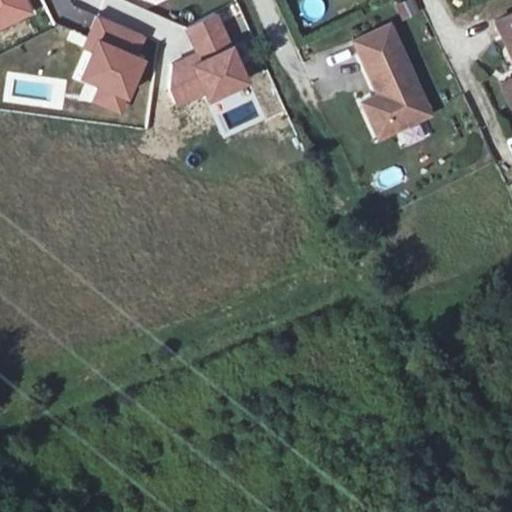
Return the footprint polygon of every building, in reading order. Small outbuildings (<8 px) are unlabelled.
[(24,0),(0,0),(0,23),(16,16),(29,10),(24,0)] [(412,0),(403,0),(393,5),(401,21),(419,13),(412,0)] [(511,79),(509,81),(511,87),(511,13),(497,20),(511,54),(511,79)] [(189,63),(199,59),(229,45),(214,14),(182,29),(194,51),(171,63),(168,89),(176,102),(202,91),(189,63)] [(96,38),(138,55),(146,36),(96,15),(84,45),(91,48),(96,38)] [(384,23),(350,39),(377,93),(382,104),(366,112),(378,135),(428,111),(384,23)] [(138,55),(96,38),(91,48),(79,77),(97,85),(119,94),(124,97),(143,57),(138,55)] [(244,77),(229,45),(199,59),(189,63),(202,91),(204,95),(244,77)] [(511,116),(511,87),(509,81),(496,88),(511,117),(511,116)] [(119,94),(97,85),(95,101),(115,106),(119,94)] [(361,101),(366,112),(382,104),(377,93),(361,101)]
